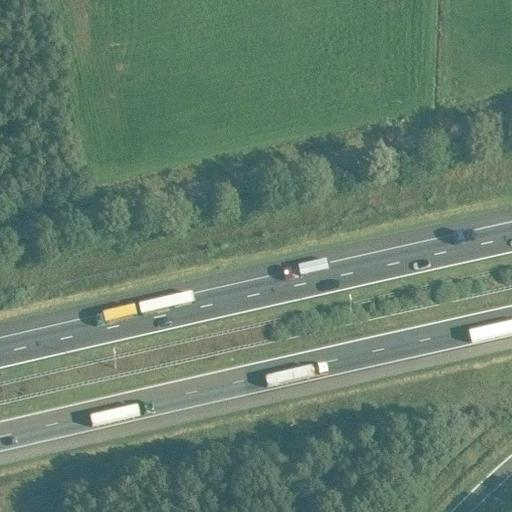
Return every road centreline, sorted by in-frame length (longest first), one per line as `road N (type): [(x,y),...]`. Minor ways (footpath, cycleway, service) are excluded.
road 1 (motorway): [(0,436),(511,320)]
road 2 (motorway): [(511,238),(0,352)]
road 3 (unclassified): [(0,234),(511,120)]
